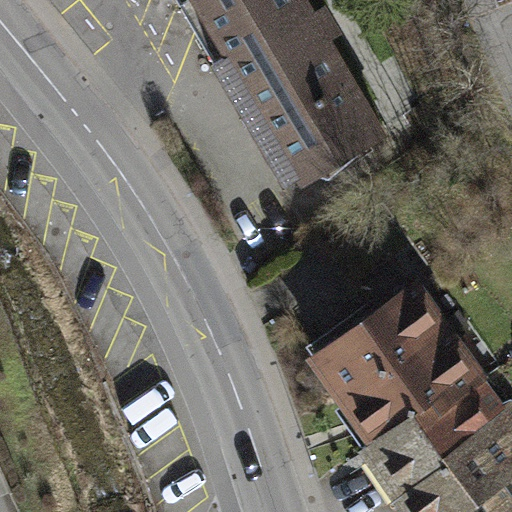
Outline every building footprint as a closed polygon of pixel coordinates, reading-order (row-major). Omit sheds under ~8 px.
[(305,0),(178,0),(285,183),(306,171),(328,179),(384,135),(305,0)] [(409,361),(448,332),(414,286),(343,337),(336,328),(310,347),(346,397),(405,355),(409,361)] [(442,409),(469,389),(482,379),(448,332),(409,361),(405,355),(346,397),(375,438),(433,397),(442,409)] [(433,397),(375,438),(372,440),(380,451),(367,461),(387,490),(401,480),(436,457),(443,467),(471,436),(468,432),(489,417),(469,389),(442,409),(433,397)] [(436,457),(401,480),(406,488),(393,499),(401,511),(508,511),(488,485),(511,468),(511,420),(503,408),(489,417),(468,432),(471,436),(443,467),(436,457)]
